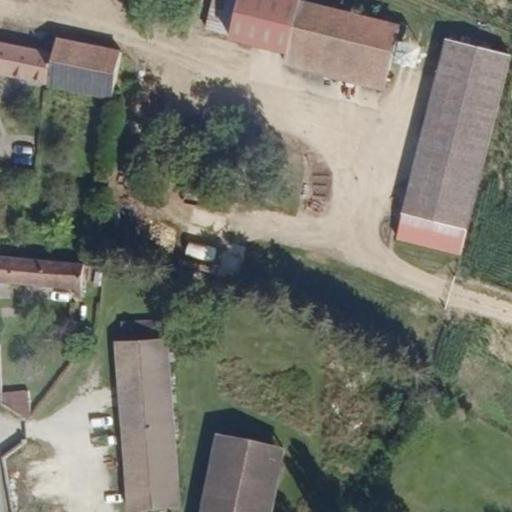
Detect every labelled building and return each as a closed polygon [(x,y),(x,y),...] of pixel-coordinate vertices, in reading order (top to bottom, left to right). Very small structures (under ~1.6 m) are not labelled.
[(293,73),(318,78),(339,14),(282,0),(249,0),(247,0),(219,0),(213,35),(240,43),(238,48),(295,61),(293,73)] [(318,78),(392,96),(407,30),(339,14),(318,78)] [(0,78),(58,91),(64,61),(5,49),(5,26),(0,29),(0,78)] [(417,216),(478,231),(511,84),(511,52),(457,40),(417,216)] [(58,91),(121,105),(131,60),(68,45),(64,61),(58,91)] [(411,242),(473,257),(478,231),(417,216),(411,242)] [(86,312),(93,313),(98,277),(0,262),(0,291),(86,303),(86,312)] [(131,511),(186,511),(179,349),(172,348),(172,330),(129,332),(130,351),(126,351),(131,511)] [(29,421),(35,422),(35,398),(3,399),(4,411),(29,421)] [(210,511),(282,511),(292,458),(222,445),(210,511)]
